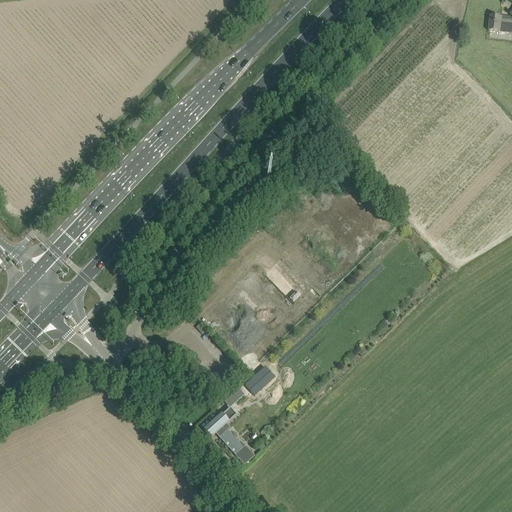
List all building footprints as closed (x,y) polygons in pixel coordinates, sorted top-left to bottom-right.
[(489,32),(511,35),(511,34),(511,19),(491,17),(489,32)] [(271,374),(261,364),(241,383),(251,393),(271,374)] [(225,413),(244,395),(235,385),(215,402),(225,413)] [(222,416),(221,415),(203,431),(210,439),(215,435),(219,439),(222,436),(230,429),(226,425),(236,416),(230,409),(222,416)] [(245,447),(235,456),(244,466),(254,457),(245,447)]
